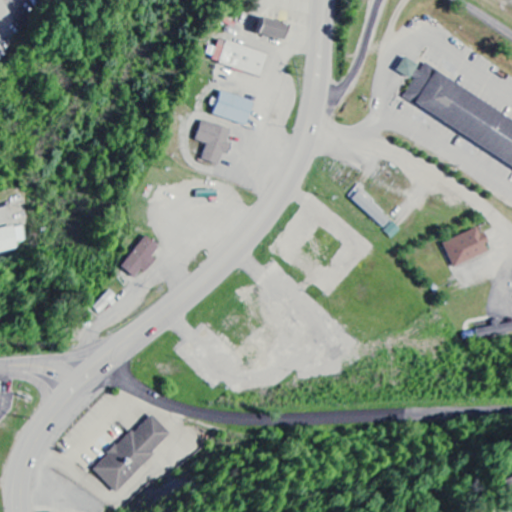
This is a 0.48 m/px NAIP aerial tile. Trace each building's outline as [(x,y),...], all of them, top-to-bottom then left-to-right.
[(0,0),(0,22),(9,18),(0,0)] [(259,36),(284,43),(289,27),(263,20),(259,36)] [(269,56),(218,41),(212,63),(263,78),(269,56)] [(511,119),(423,69),(422,69),(405,59),(398,72),(414,82),(402,102),(511,164),(511,119)] [(255,103),(221,93),(214,117),(248,127),(255,103)] [(208,146),(203,162),(220,167),(224,154),(229,155),(233,145),(228,143),(232,131),(203,122),(196,142),(208,146)] [(353,201),(386,231),(385,232),(393,240),(401,231),(360,193),(353,201)] [(0,254),(20,250),(18,244),(27,242),(24,225),(0,230),(0,254)] [(444,244),(454,269),(491,254),(481,229),(444,244)] [(156,262),(153,259),(160,250),(147,238),(120,268),(134,280),(142,272),(145,275),(156,262)] [(511,324),(501,326),(501,325),(479,328),(480,342),(511,338),(511,324)] [(173,436),(150,414),(95,471),(118,493),(173,436)]
